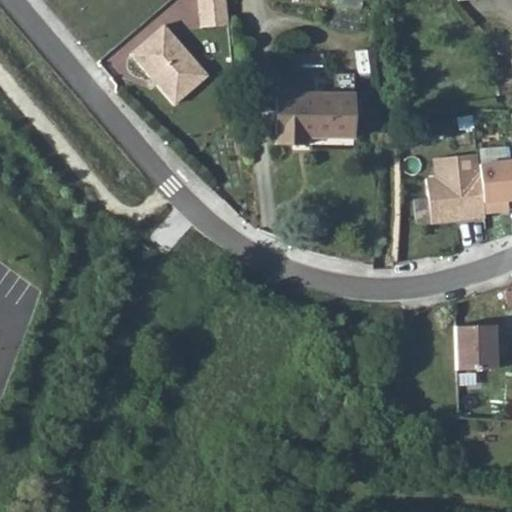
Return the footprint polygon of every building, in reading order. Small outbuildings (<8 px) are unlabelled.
[(230,10),(228,0),(201,0),(203,13),(230,10)] [(231,25),(230,10),(203,13),(204,28),(231,25)] [(166,24),(133,52),(154,77),(157,75),(160,79),(160,83),(177,103),(210,75),(166,24)] [(354,140),(354,93),(275,91),(274,147),(299,148),(300,140),(354,140)] [(488,225),(487,219),(480,170),(478,159),(434,165),(437,186),(428,187),(435,232),(488,225)] [(511,165),(480,170),(487,219),(511,216),(510,205),(511,204),(511,165)] [(511,284),(502,287),(507,306),(511,304),(511,284)] [(500,325),(453,325),(453,369),(494,369),(493,344),(500,343),(500,325)]
